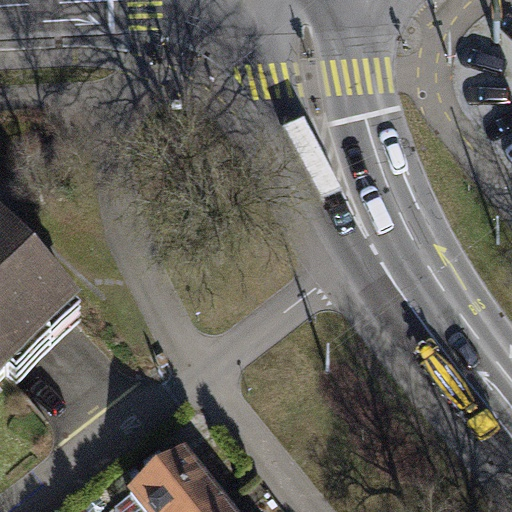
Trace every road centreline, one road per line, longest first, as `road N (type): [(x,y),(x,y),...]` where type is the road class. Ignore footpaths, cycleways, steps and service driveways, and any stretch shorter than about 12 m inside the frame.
road 1 (residential): [(38,511),(373,252)]
road 2 (secondary): [(303,0),(312,78),(335,163),(373,252)]
road 3 (secondary): [(373,252),(511,424)]
